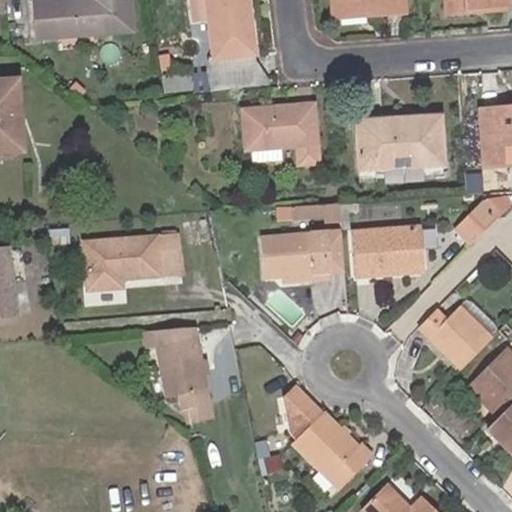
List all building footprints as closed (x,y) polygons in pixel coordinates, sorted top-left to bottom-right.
[(49,41),(88,38),(122,34),(118,0),(80,0),(81,3),(25,9),(28,43),(49,41)] [(205,18),(201,0),(192,0),(189,1),(192,20),(205,18)] [(239,56),(250,54),(242,0),(201,0),(205,18),(210,58),(212,58),(215,73),(240,69),(239,56)] [(360,3),(361,9),(397,7),(396,0),(325,0),(326,6),(360,3)] [(503,2),(448,6),(441,7),(441,12),(503,8),(503,2)] [(327,12),(361,9),(360,3),(326,6),(327,12)] [(89,50),(88,38),(49,41),(50,53),(89,50)] [(252,67),(250,54),(239,56),(240,69),(252,67)] [(0,146),(17,146),(13,77),(0,77),(0,146)] [(246,149),(275,146),(312,143),(308,104),(238,109),(241,149),(246,149)] [(502,155),(511,154),(511,106),(477,109),(482,168),(503,166),(502,155)] [(355,170),(440,165),(436,115),(376,119),(351,120),(355,170)] [(276,160),(275,146),(246,149),(248,163),(276,160)] [(511,165),(511,154),(502,155),(503,166),(511,165)] [(441,178),(440,165),(355,170),(356,182),(441,178)] [(461,230),(475,242),(499,217),(485,205),(461,230)] [(356,278),(426,273),(423,230),(353,235),(356,278)] [(264,277),(282,276),(314,274),(314,281),(332,279),(328,234),(261,238),(264,277)] [(122,279),(181,275),(176,238),(86,244),(90,290),(123,288),(122,279)] [(0,316),(11,316),(7,244),(0,244),(0,316)] [(314,274),(282,276),(283,283),(314,281),(314,274)] [(495,334),(502,326),(470,295),(463,302),(495,334)] [(437,311),(421,328),(462,366),(491,336),(460,305),(445,318),(437,311)] [(196,329),(143,333),(147,349),(157,347),(165,385),(205,379),(202,362),(200,352),(196,329)] [(471,386),(501,417),(511,406),(511,354),(506,350),(471,386)] [(511,406),(501,417),(489,430),(497,438),(500,435),(507,441),(504,444),(511,452),(511,406)] [(346,439),(339,433),(323,416),(294,444),(340,490),(369,462),(357,450),(346,439)] [(342,430),(339,433),(346,439),(349,436),(342,430)] [(500,435),(497,438),(504,444),(507,441),(500,435)] [(357,450),(369,462),(372,458),(360,447),(357,450)] [(436,511),(424,499),(412,509),(388,486),(362,511),(436,511)]
